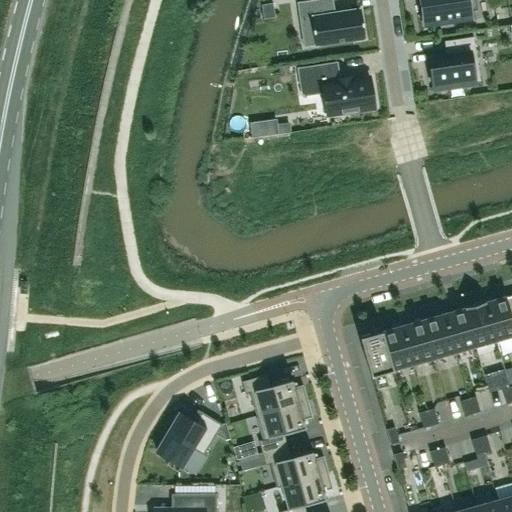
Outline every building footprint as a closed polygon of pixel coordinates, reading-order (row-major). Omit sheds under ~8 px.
[(311,17),(315,45),(364,38),(360,8),(334,12),(332,0),(307,0),(296,2),(299,19),(311,17)] [(419,0),(423,26),(471,19),(470,11),(476,10),(475,0),(419,0)] [(446,55),(428,57),(432,87),(480,80),(473,36),(444,41),(446,55)] [(336,63),(298,68),(302,95),(323,92),(326,114),(374,107),(373,101),(374,101),(371,84),(370,84),(369,77),(351,80),(351,77),(347,77),(348,79),(340,80),(340,79),(338,79),(336,63)] [(462,110),(464,124),(432,129),(437,157),(482,150),(479,132),(492,130),(488,107),(462,110)] [(289,122),(275,124),(277,133),(290,131),(289,122)] [(372,140),(308,149),(313,184),(354,178),(356,187),(374,184),(372,175),(377,174),(372,140)] [(511,335),(511,294),(507,296),(507,295),(485,301),(496,340),(511,335)] [(496,340),(485,301),(464,307),(475,346),(496,340)] [(475,346),(464,307),(443,313),(454,352),(475,346)] [(454,352),(443,313),(423,319),(434,358),(454,352)] [(434,358),(423,319),(402,325),(413,364),(434,358)] [(413,364),(402,325),(381,330),(392,370),(413,364)] [(392,370),(381,330),(359,336),(371,376),(392,370)] [(249,392),(256,415),(307,401),(302,385),(294,387),(292,379),(271,385),(267,373),(241,381),(245,393),(249,392)] [(511,402),(511,396),(509,386),(501,389),(506,404),(511,402)] [(475,396),(467,398),(472,414),(480,411),(475,396)] [(472,414),(467,398),(460,400),(464,416),(472,414)] [(311,416),(307,401),(256,415),(263,439),(258,440),(261,452),(286,445),(283,433),(305,427),(303,419),(311,416)] [(438,423),(434,408),(426,410),(430,425),(438,423)] [(430,425),(426,410),(418,412),(423,427),(430,425)] [(221,424),(201,411),(195,422),(179,412),(156,451),(182,467),(192,448),(203,455),(221,424)] [(398,442),(396,435),(394,426),(386,428),(391,444),(398,442)] [(490,450),(486,434),(478,437),(483,452),(490,450)] [(483,452),(478,437),(471,439),(475,454),(483,452)] [(312,450),(290,456),(286,445),(261,452),(265,464),(269,463),(276,487),(281,486),(281,485),(327,472),(322,456),(314,459),(312,450)] [(449,462),(445,446),(437,448),(441,464),(449,462)] [(441,464),(437,448),(429,450),(434,466),(441,464)] [(398,469),(406,467),(401,451),(393,453),(398,469)] [(331,488),(327,472),(281,485),(281,486),(288,509),(278,511),(305,511),(303,504),(325,498),(323,490),(331,488)] [(214,511),(215,494),(172,494),(172,508),(154,508),(154,511),(214,511)] [(511,511),(511,494),(496,499),(499,511),(511,511)] [(499,511),(496,499),(475,505),(477,511),(499,511)]
